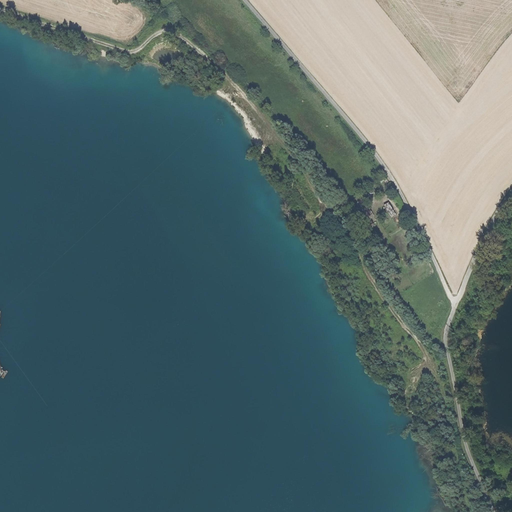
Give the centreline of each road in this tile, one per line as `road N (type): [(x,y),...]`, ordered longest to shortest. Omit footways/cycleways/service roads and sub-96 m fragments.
road 1 (track): [(242,0),(381,160),(455,300)]
road 2 (track): [(496,511),(469,455),(444,336),(455,300)]
road 3 (track): [(455,300),(511,192)]
